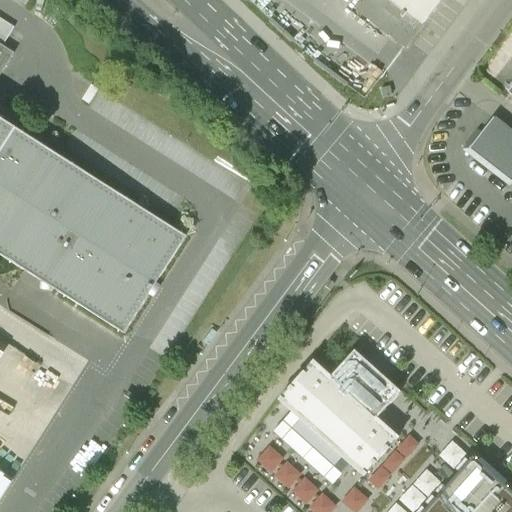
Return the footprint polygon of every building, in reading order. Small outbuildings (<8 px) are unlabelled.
[(403,49),(404,49),(441,0),(365,0),(355,13),(403,49)] [(0,18),(0,46),(3,48),(16,29),(0,18)] [(0,256),(122,334),(184,237),(0,120),(0,72),(12,54),(3,48),(0,46),(0,256)] [(478,132),(463,151),(509,187),(511,184),(511,132),(494,119),(481,134),(478,132)] [(24,315),(44,287),(27,275),(7,303),(24,315)] [(0,507),(15,484),(0,474),(0,361),(6,352),(0,348),(0,507)] [(313,362),(278,401),(291,412),(273,432),(333,485),(350,466),(363,477),(398,439),(376,419),(400,393),(354,351),(330,378),(313,362)] [(511,511),(511,493),(472,458),(423,511),(511,511)]
